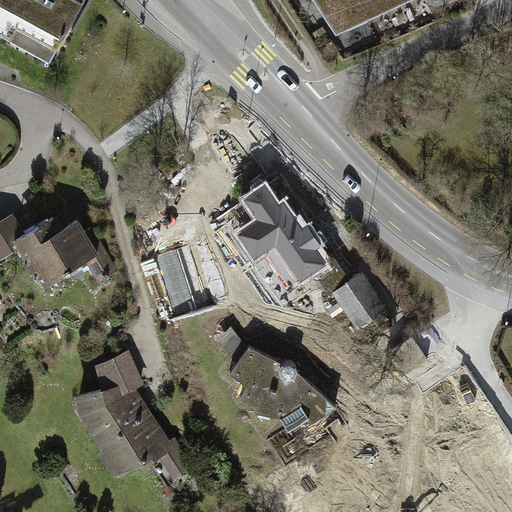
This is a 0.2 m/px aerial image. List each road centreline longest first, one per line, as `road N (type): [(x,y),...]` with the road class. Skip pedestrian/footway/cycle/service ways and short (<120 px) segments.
road 1 (secondary): [(305,114),(424,230),(511,275)]
road 2 (residential): [(305,114),(329,93),(511,6)]
road 3 (secondary): [(186,0),(305,114)]
road 4 (residential): [(0,179),(28,164),(37,130),(31,106),(0,94)]
